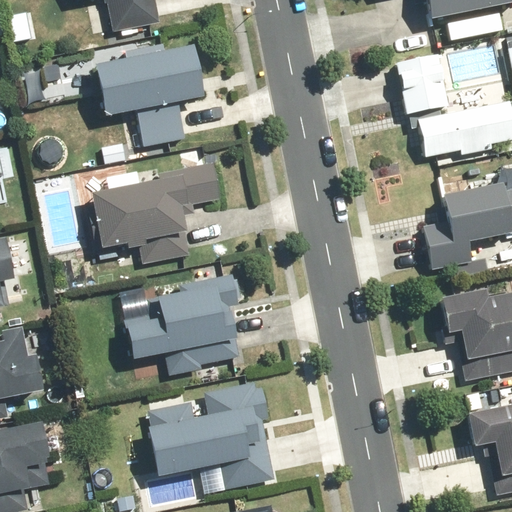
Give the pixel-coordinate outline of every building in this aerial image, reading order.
[(87,0),(94,36),(153,25),(148,0),(87,0)] [(511,0),(372,0),(372,1),(379,0),(418,0),(423,22),(511,3),(511,0)] [(486,151),(486,148),(511,142),(511,132),(511,131),(511,40),(501,43),(511,94),(511,98),(442,114),(441,108),(450,106),(439,54),(394,64),(405,115),(409,115),(412,128),(418,126),(425,161),(456,154),(457,157),(486,151)] [(124,114),(130,142),(102,148),(105,163),(132,158),(131,149),(181,140),(174,104),(197,99),(187,49),(87,68),(97,119),(124,114)] [(138,266),(185,255),(178,222),(193,219),(190,207),(214,201),(206,165),(171,173),(158,175),(156,168),(91,183),(93,191),(82,194),(95,252),(133,243),(138,266)] [(511,187),(494,191),(493,184),(435,197),(444,237),(420,243),(427,272),(466,264),(462,245),(492,238),(504,236),(511,234),(511,187)] [(232,340),(225,308),(236,306),(229,275),(178,286),(180,295),(146,302),(149,313),(114,320),(123,363),(161,355),(165,374),(235,359),(232,340)] [(511,368),(511,296),(485,303),(482,291),(434,303),(442,337),(450,334),(461,381),(511,368)] [(0,420),(4,420),(0,402),(32,396),(24,355),(17,357),(12,333),(0,335),(0,420)] [(194,416),(191,401),(145,411),(149,426),(137,429),(150,483),(195,473),(201,494),(275,477),(254,386),(201,398),(205,413),(194,416)] [(511,396),(500,399),(502,410),(461,419),(468,450),(486,445),(498,497),(511,493),(511,396)] [(0,511),(23,511),(19,492),(45,487),(32,424),(0,431),(0,511)] [(141,511),(140,494),(112,496),(113,511),(141,511)]
